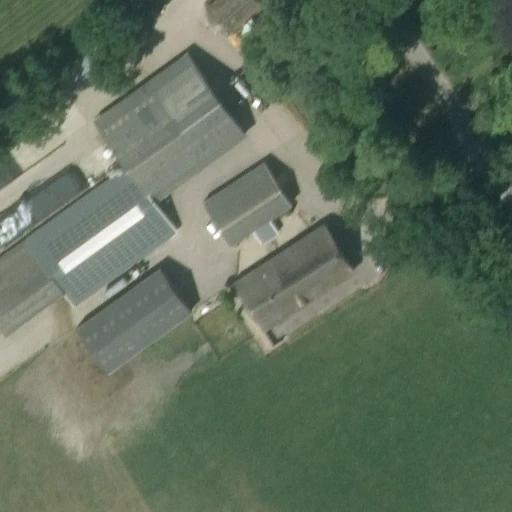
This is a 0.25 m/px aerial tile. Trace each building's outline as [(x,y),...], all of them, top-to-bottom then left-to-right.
[(230,34),(264,3),(263,0),(216,0),(207,8),(210,23),(216,30),(230,34)] [(74,305),(176,231),(153,200),(244,133),(188,55),(95,122),(127,167),(0,259),(0,325),(5,331),(62,289),(74,305)] [(7,148),(0,153),(0,177),(19,164),(7,148)] [(262,243),(278,232),(270,218),(291,205),(264,163),(203,203),(230,244),(253,229),(262,243)] [(264,329),(353,271),(323,226),(235,283),(264,329)] [(76,328),(108,371),(191,311),(159,268),(76,328)]
